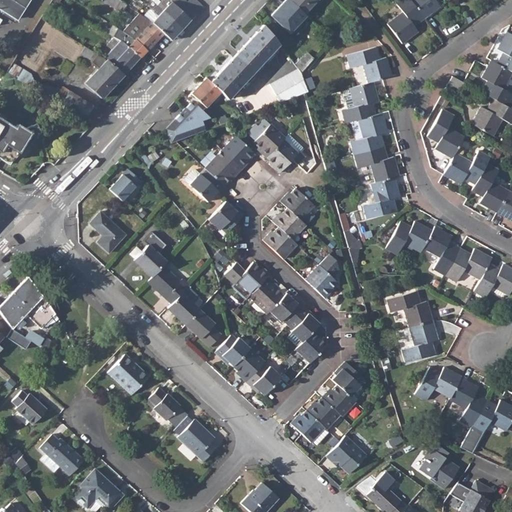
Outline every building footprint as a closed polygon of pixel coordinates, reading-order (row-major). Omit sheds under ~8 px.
[(0,0),(0,9),(16,20),(28,0),(0,0)] [(101,0),(120,12),(125,4),(119,0),(101,0)] [(187,0),(186,1),(185,0),(160,0),(156,5),(182,27),(183,26),(199,9),(203,5),(196,0),(187,0)] [(287,0),(272,17),(290,34),(307,17),(305,14),(290,0),(287,0)] [(290,0),(305,14),(318,0),(290,0)] [(388,22),(403,42),(419,30),(415,25),(424,17),(411,0),(396,0),(395,0),(403,11),(388,22)] [(411,0),(424,17),(440,5),(436,0),(411,0)] [(182,27),(156,5),(154,7),(152,9),(152,12),(151,11),(148,11),(144,15),(162,32),(167,36),(171,39),(182,27)] [(86,19),(92,23),(97,15),(92,11),(86,19)] [(144,15),(138,12),(121,31),(133,39),(134,38),(146,50),(162,32),(144,15)] [(121,31),(112,25),(107,33),(113,37),(139,57),(146,50),(134,38),(133,39),(121,31)] [(235,56),(254,73),(279,46),(264,26),(235,56)] [(511,74),(511,73),(511,37),(504,33),(495,51),(501,54),(496,65),(511,74)] [(139,57),(113,37),(106,45),(111,49),(104,56),(107,59),(123,74),(139,57)] [(106,59),(85,46),(80,52),(92,60),(91,62),(99,67),(85,82),(102,98),(123,74),(107,59),(106,59)] [(363,67),(368,85),(373,84),(382,81),(391,79),(386,60),(380,62),(376,50),(346,58),(350,71),(363,67)] [(235,56),(210,83),(219,93),(228,101),(254,73),(235,56)] [(60,103),(81,117),(81,116),(92,106),(62,86),(60,89),(57,87),(55,89),(48,86),(32,81),(30,73),(12,61),(6,71),(59,105),(60,103)] [(493,101),(508,109),(511,100),(511,95),(502,91),(511,74),(496,65),(490,62),(480,80),(486,83),(480,94),(493,101)] [(271,84),(277,96),(303,79),(300,72),(296,68),(271,84)] [(303,81),(306,91),(314,89),(311,78),(303,81)] [(192,102),(201,111),(219,93),(210,83),(205,79),(187,97),(192,102)] [(447,86),(461,93),(465,86),(451,79),(447,86)] [(342,114),(345,125),(357,122),(375,117),(372,105),(378,103),(373,84),(368,85),(349,91),(354,110),(342,114)] [(511,110),(508,109),(493,101),(486,112),(481,109),(471,126),(493,138),(503,120),(511,125),(511,110)] [(170,143),(204,130),(201,121),(209,118),(201,111),(192,102),(165,130),(170,143)] [(101,113),(92,105),(92,106),(81,116),(91,124),(101,113)] [(435,151),(452,160),(455,155),(464,139),(447,130),(454,118),(442,112),(427,139),(439,145),(435,151)] [(375,117),(357,122),(362,141),(351,144),(354,157),(384,148),(381,137),(387,134),(382,115),(375,117)] [(218,119),(220,125),(225,122),(227,122),(224,116),(218,119)] [(0,157),(0,158),(7,154),(13,158),(36,134),(32,123),(25,129),(17,124),(15,128),(0,118),(0,157)] [(257,153),(262,159),(280,141),(282,139),(266,125),(259,133),(254,128),(246,136),(251,141),(249,143),(259,151),(257,153)] [(282,139),(280,141),(294,154),(296,152),(299,148),(285,135),(282,139)] [(239,170),(244,165),(242,163),(250,154),(231,137),(218,150),(239,170)] [(271,167),(269,169),(275,175),(288,161),(293,166),(301,157),(296,152),(294,154),(280,141),(262,159),(271,167)] [(370,167),(375,186),(395,180),(400,179),(394,159),(388,161),(384,148),(354,157),(358,170),(370,167)] [(203,171),(219,186),(225,180),(227,182),(239,170),(218,150),(201,169),(203,171)] [(464,180),(474,186),(486,164),(489,159),(478,153),(472,165),(455,155),(452,160),(443,177),(460,187),(464,180)] [(93,168),(100,161),(97,158),(90,166),(93,168)] [(479,203),(496,212),(507,190),(491,182),(498,171),(486,164),(474,186),(471,192),(482,198),(479,203)] [(110,188),(122,200),(141,180),(129,168),(110,188)] [(182,182),(185,186),(196,174),(192,170),(189,171),(181,180),(182,182)] [(198,176),(196,174),(185,186),(204,203),(208,198),(210,200),(218,193),(222,188),(219,186),(203,171),(198,176)] [(400,200),(395,180),(375,186),(371,187),(376,206),(364,209),(367,222),(396,213),(393,202),(400,200)] [(285,210),(296,221),(310,206),(292,190),(284,199),(282,197),(277,203),(285,210)] [(511,192),(507,190),(496,212),(511,220),(511,192)] [(218,227),(224,233),(240,215),(228,203),(226,205),(223,202),(206,220),(216,230),(218,227)] [(276,230),(288,242),(302,227),(296,221),(285,210),(277,218),(274,216),(269,223),(276,230)] [(97,241),(110,252),(127,234),(101,211),(91,222),(104,234),(97,241)] [(386,251),(398,257),(404,245),(422,255),(424,250),(433,233),(415,224),(412,229),(401,224),(386,251)] [(224,233),(218,227),(216,230),(224,239),(224,233)] [(435,272),(446,278),(461,251),(451,245),(454,239),(435,229),(433,233),(424,250),(441,260),(435,272)] [(288,242),(276,230),(268,238),(266,236),(261,242),(281,261),(294,247),(288,242)] [(347,234),(343,235),(347,251),(360,247),(359,244),(355,244),(347,234)] [(134,259),(153,276),(162,266),(168,260),(149,243),(134,259)] [(347,251),(352,267),(357,265),(358,252),(361,251),(360,247),(347,251)] [(465,272),(481,281),(489,266),(493,260),(475,251),(472,257),(461,251),(446,278),(459,284),(465,272)] [(302,281),(322,300),(328,293),(327,292),(334,284),(329,280),(336,272),(333,262),(326,256),(302,281)] [(250,296),(265,280),(268,277),(262,271),(261,273),(252,265),(244,272),(236,264),(223,277),(232,286),(235,283),(250,296)] [(148,281),(172,303),(182,293),(188,287),(190,285),(183,278),(179,282),(162,266),(153,276),(148,281)] [(501,272),(489,266),(481,281),(475,293),(487,300),(494,288),(511,297),(511,294),(511,270),(505,266),(501,272)] [(28,281),(25,278),(8,296),(8,302),(5,307),(19,320),(25,315),(40,329),(53,316),(28,281)] [(247,299),(265,316),(267,313),(282,298),(284,295),(286,294),(279,287),(276,289),(265,280),(250,296),(247,299)] [(203,301),(188,287),(182,293),(193,303),(199,308),(203,305),(203,301)] [(199,308),(193,303),(182,293),(172,303),(168,307),(186,325),(187,324),(200,310),(199,308)] [(403,312),(409,331),(432,324),(426,305),(420,306),(416,294),(386,303),(390,316),(403,312)] [(282,298),(267,313),(279,324),(280,322),(286,327),(302,309),(291,299),(290,300),(284,295),(282,298)] [(289,334),(300,344),(312,331),(317,326),(313,322),(314,321),(302,309),(286,327),(291,332),(289,334)] [(215,324),(200,310),(187,324),(186,325),(210,347),(222,335),(212,326),(215,324)] [(401,353),(405,366),(434,357),(431,344),(437,342),(432,324),(409,331),(414,349),(401,353)] [(51,352),(56,343),(31,327),(26,335),(12,327),(7,336),(26,348),(31,340),(51,352)] [(293,351),(308,365),(325,347),(317,339),(319,337),(312,331),(300,344),(293,351)] [(228,362),(233,366),(250,348),(239,338),(237,340),(231,335),(215,353),(227,363),(228,362)] [(240,376),(246,382),(263,364),(265,362),(250,348),(233,366),(242,374),(240,376)] [(106,372),(130,394),(147,376),(123,354),(106,372)] [(336,387),(349,399),(359,388),(357,386),(363,381),(344,363),(333,375),(335,377),(330,382),(336,387)] [(390,373),(387,363),(380,364),(383,375),(390,373)] [(260,391),(264,395),(281,378),(270,367),(268,370),(263,364),(246,382),(258,393),(260,391)] [(432,392),(450,401),(460,381),(461,379),(443,370),(440,376),(429,370),(414,397),(426,404),(432,392)] [(478,391),(460,381),(450,401),(449,402),(466,412),(460,423),(472,430),(487,403),(475,397),(478,391)] [(349,399),(336,387),(328,396),(326,393),(320,400),(339,417),(340,418),(354,404),(349,399)] [(152,408),(165,420),(166,419),(175,427),(187,416),(188,414),(178,406),(179,405),(166,394),(165,395),(157,388),(148,398),(155,405),(152,408)] [(16,407),(33,423),(47,407),(30,392),(28,394),(22,389),(12,400),(17,405),(16,407)] [(322,430),(324,432),(339,417),(320,400),(312,408),(310,407),(304,413),(322,430)] [(462,448),(474,454),(490,424),(507,434),(511,424),(511,408),(501,402),(498,409),(487,403),(472,430),(462,448)] [(309,443),(322,430),(304,413),(296,421),(294,419),(289,424),(309,443)] [(176,437),(201,461),(214,449),(208,443),(213,438),(193,419),(192,421),(187,416),(175,427),(173,430),(178,435),(176,437)] [(59,465),(69,474),(83,458),(60,437),(58,438),(52,433),(40,448),(46,453),(41,459),(53,471),(59,465)] [(325,456),(330,461),(333,459),(339,465),(348,473),(365,454),(344,435),(325,456)] [(421,470),(436,481),(434,483),(444,490),(459,468),(445,458),(448,453),(429,439),(418,454),(425,458),(421,464),(424,466),(421,470)] [(15,463),(22,474),(29,469),(20,457),(15,463)] [(337,467),(339,465),(333,459),(330,461),(337,467)] [(74,494),(86,506),(94,497),(100,503),(106,509),(121,493),(93,468),(79,484),(81,486),(74,494)] [(459,511),(461,511),(481,511),(493,490),(482,484),(483,481),(479,479),(478,482),(475,480),(459,511)] [(387,511),(399,511),(405,507),(384,488),(383,489),(374,480),(368,487),(371,489),(365,495),(376,505),(380,505),(388,511),(387,511)] [(240,504),(248,511),(265,511),(278,499),(261,484),(254,492),(252,491),(240,504)] [(92,511),(100,503),(94,497),(86,506),(92,511)] [(17,511),(8,502),(2,508),(0,506),(0,511),(17,511)]
